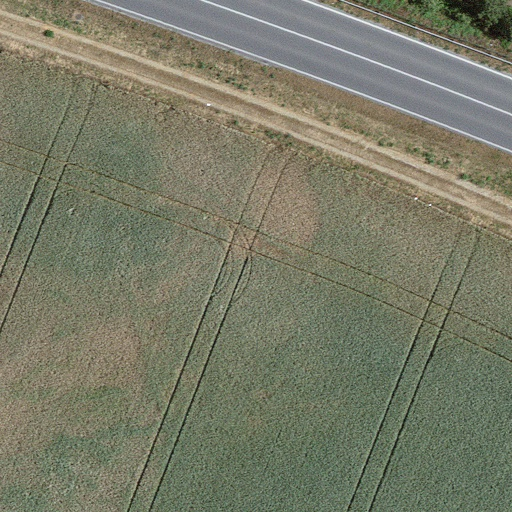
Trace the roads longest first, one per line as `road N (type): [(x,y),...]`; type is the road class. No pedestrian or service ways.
road 1 (track): [(511,215),(267,116),(0,23)]
road 2 (secondary): [(199,0),(511,115)]
